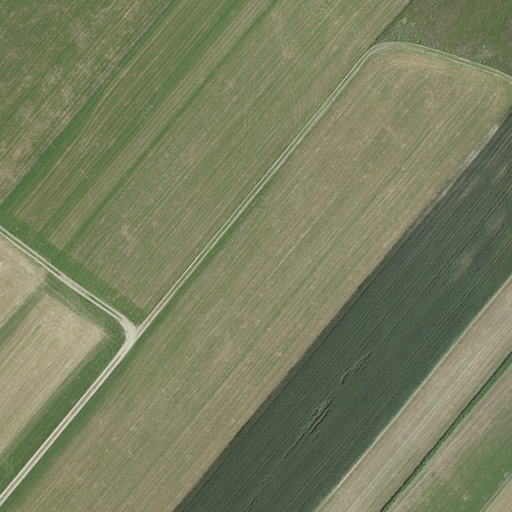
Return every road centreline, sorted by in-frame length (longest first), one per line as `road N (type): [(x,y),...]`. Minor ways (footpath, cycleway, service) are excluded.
road 1 (track): [(136,334),(383,40),(511,82)]
road 2 (track): [(0,224),(134,325),(137,340),(0,505)]
